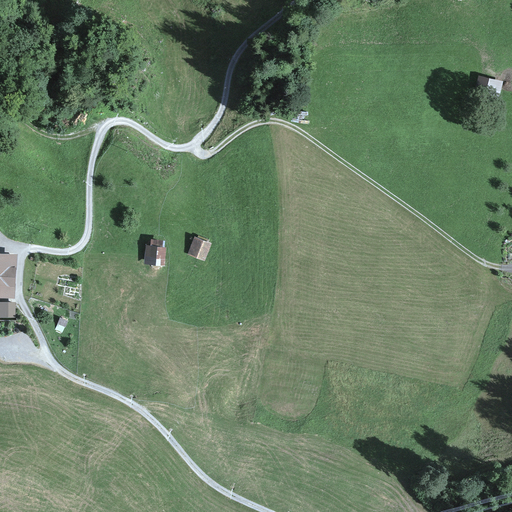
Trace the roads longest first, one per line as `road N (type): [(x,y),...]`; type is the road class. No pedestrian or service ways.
road 1 (track): [(307,0),(239,57),(219,122),(195,147),(164,145),(135,124),(112,126),(96,155),(91,233),(81,250),(24,250),(28,312),(60,369),(130,403),(222,490),(266,511)]
road 2 (track): [(195,147),(211,156),(258,124),(294,126),(483,264),(511,268)]
